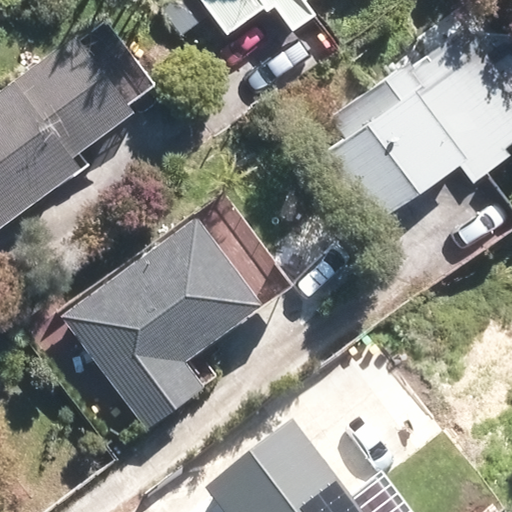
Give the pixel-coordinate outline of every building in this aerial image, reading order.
[(294,32),(323,12),(314,0),(190,0),(186,3),(234,73),(285,38),(264,7),(273,1),(294,32)] [(311,161),(362,227),(456,155),(471,173),(511,141),(511,42),(479,0),(467,0),(324,109),(344,136),(311,161)] [(83,146),(142,106),(92,33),(0,95),(0,226),(94,163),(83,146)] [(217,201),(201,214),(193,204),(56,313),(148,429),(208,382),(191,361),(264,303),(268,308),(289,292),(217,201)] [(382,511),(376,503),(362,511),(356,511),(300,431),(285,441),(268,417),(194,469),(224,511),(382,511)]
